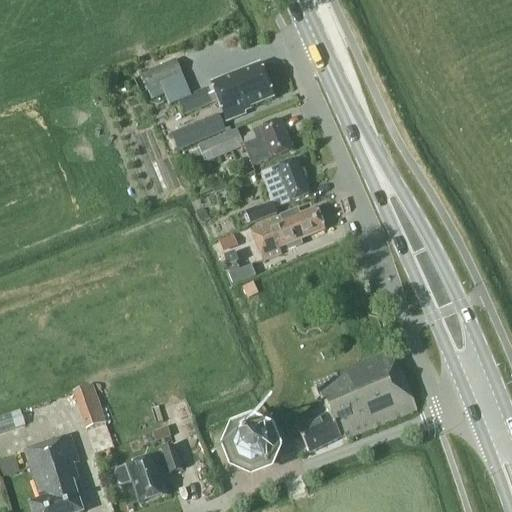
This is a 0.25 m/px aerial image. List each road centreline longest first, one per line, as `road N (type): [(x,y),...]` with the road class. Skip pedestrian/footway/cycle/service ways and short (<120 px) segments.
road 1 (primary): [(501,390),(430,242),(356,129)]
road 2 (primary): [(356,129),(382,209),(470,404)]
road 3 (unclassified): [(294,52),(406,328)]
road 4 (residential): [(200,511),(470,404)]
